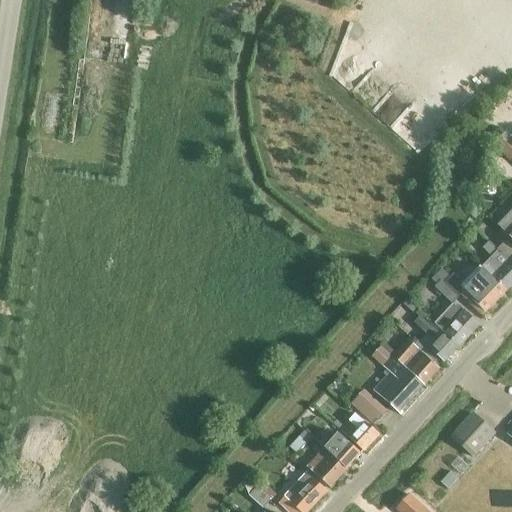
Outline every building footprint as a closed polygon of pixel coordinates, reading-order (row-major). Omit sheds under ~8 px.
[(40,141),(61,143),(61,128),(41,127),(40,141)] [(41,142),(39,156),(55,158),(57,144),(41,142)] [(511,232),(506,240),(511,245),(511,200),(499,214),(511,226),(511,232)] [(476,268),(479,271),(501,292),(511,280),(511,254),(499,243),(491,252),(482,243),(476,250),(485,258),(476,268)] [(479,271),(465,286),(452,275),(449,278),(441,270),(430,281),(452,300),(455,297),(478,318),(501,292),(479,271)] [(444,315),(435,325),(419,311),(415,315),(419,318),(420,317),(432,328),(456,349),(474,328),(455,312),(449,319),(444,315)] [(456,349),(432,328),(420,317),(419,318),(414,324),(426,336),(419,345),(441,365),(456,349)] [(402,343),(393,352),(383,342),(379,347),(380,348),(378,351),(387,359),(419,387),(434,371),(402,343)] [(419,387),(387,359),(378,351),(371,358),(381,366),(378,369),(385,374),(368,393),(394,415),(419,387)] [(364,392),(352,405),(371,423),(375,418),(378,421),(386,412),(364,392)] [(470,460),(490,437),(468,417),(447,440),(470,460)] [(315,440),(326,428),(316,418),(305,430),(305,431),(289,448),(296,455),(312,437),(315,440)] [(372,437),(350,418),(345,424),(346,425),(341,430),(338,428),(335,432),(358,453),(372,437)] [(322,450),(343,470),(355,457),(333,438),(322,450)] [(327,488),(343,470),(322,450),(318,455),(317,455),(305,468),(327,488)] [(448,490),(458,480),(450,473),(440,483),(448,490)] [(304,511),(322,493),(303,475),(275,505),(283,511),(304,511)] [(255,490),(268,503),(275,496),(268,489),(263,494),(257,488),(255,490)] [(263,509),(268,503),(255,490),(249,496),(263,509)] [(418,511),(402,498),(390,511),(389,511),(418,511)]
